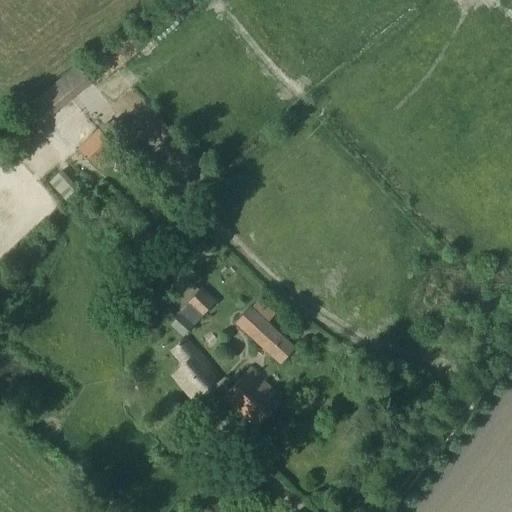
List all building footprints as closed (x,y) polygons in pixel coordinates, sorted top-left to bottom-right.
[(80,94),(64,77),(24,110),(40,128),(80,94)] [(78,151),(95,166),(125,132),(112,119),(78,151)] [(49,174),(62,192),(73,184),(60,166),(49,174)] [(190,282),(196,276),(182,264),(175,269),(188,281),(168,302),(180,313),(170,324),(183,338),(202,317),(215,303),(202,288),(199,292),(195,288),(190,282)] [(235,324),(279,365),(295,348),(268,324),(276,316),(258,300),(235,324)] [(221,378),(186,340),(169,352),(182,366),(171,377),(193,404),(221,378)] [(222,399),(255,429),(279,403),(272,396),(275,394),(264,384),(260,387),(253,380),(258,375),(250,368),(222,399)]
